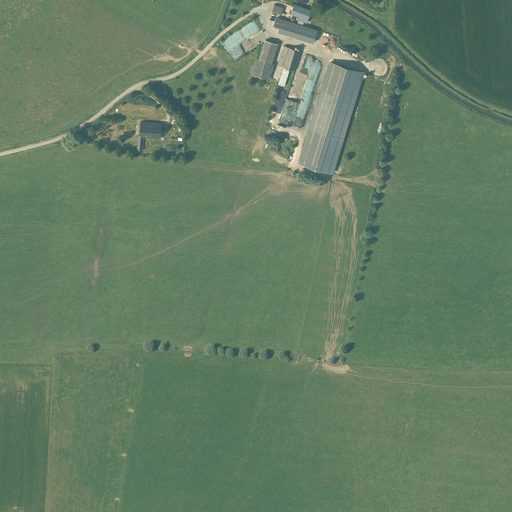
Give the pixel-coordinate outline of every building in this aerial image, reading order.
[(285,7),(276,4),(274,10),(283,13),(285,7)] [(310,9),(293,4),(290,13),(299,16),(298,19),(303,21),(306,22),(310,9)] [(296,24),(276,17),(272,29),(313,41),(317,30),(301,25),(296,24)] [(236,55),(269,38),(264,30),(231,47),(236,55)] [(224,42),(229,50),(241,42),(236,34),(224,42)] [(252,73),(270,78),(275,64),(271,62),(277,44),(266,41),(259,60),(257,59),(252,73)] [(301,50),(284,45),(278,64),(295,69),(301,50)] [(335,172),(364,71),(329,61),(300,161),(335,172)] [(313,94),(315,84),(307,83),(306,88),(306,91),(309,91),(308,93),(313,94)] [(135,124),(125,123),(123,125),(123,127),(125,128),(124,128),(126,129),(125,137),(135,137),(135,136),(138,136),(140,136),(141,122),(135,121),(135,124)] [(161,124),(141,122),(140,136),(143,137),(160,138),(161,124)]
